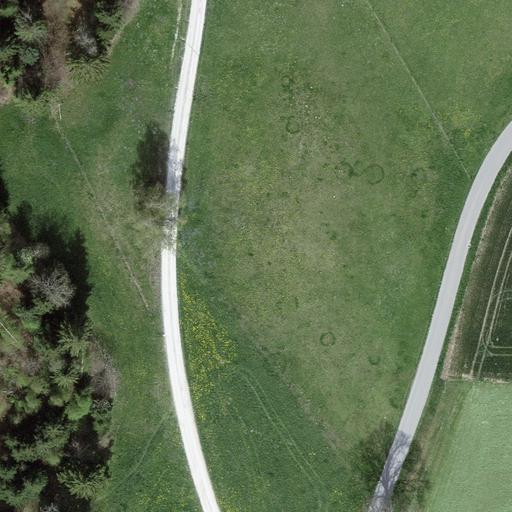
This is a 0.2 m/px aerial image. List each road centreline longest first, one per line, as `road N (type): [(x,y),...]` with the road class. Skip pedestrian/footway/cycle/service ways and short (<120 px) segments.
road 1 (unclassified): [(194,0),(171,144),(165,293),(184,444),(205,511)]
road 2 (residential): [(376,511),(484,174),(511,132)]
